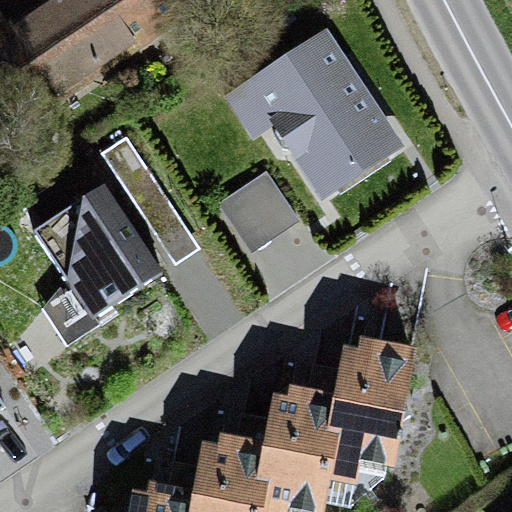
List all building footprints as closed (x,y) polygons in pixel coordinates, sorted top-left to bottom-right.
[(0,52),(0,78),(26,117),(179,13),(170,0),(55,0),(6,34),(13,44),(0,52)] [(323,192),(394,145),(325,41),(254,88),(278,124),(275,138),(283,149),(297,152),(323,192)] [(159,187),(126,138),(101,154),(134,204),(159,187)] [(162,274),(104,186),(34,233),(92,321),(162,274)] [(277,186),(230,217),(263,267),(310,236),(277,186)] [(376,359),(347,354),(338,401),(331,453),(391,464),(398,425),(410,417),(402,405),(412,354),(378,348),(376,359)] [(305,407),(276,402),(268,449),(261,501),(320,511),(331,453),(338,401),(308,396),(305,407)] [(206,450),(197,498),(194,511),(258,511),(261,501),(268,449),(237,444),(235,455),(206,450)] [(164,503),(136,497),(132,511),(194,511),(197,498),(166,492),(164,503)]
